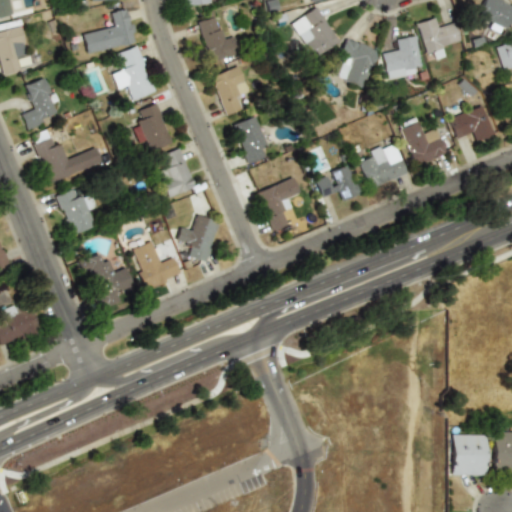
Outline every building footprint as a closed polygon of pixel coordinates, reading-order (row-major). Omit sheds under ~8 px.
[(0,0),(0,15),(5,14),(2,2),(9,0),(0,0)] [(503,24),(511,28),(511,4),(503,0),(480,0),(473,13),(484,19),(481,25),(498,34),(503,24)] [(287,23),(310,59),(337,41),(313,5),(287,23)] [(125,7),(106,11),(109,25),(77,32),(82,53),(132,43),(125,7)] [(213,16),(195,21),(206,62),(234,54),(229,35),(219,38),(213,16)] [(452,21),(436,26),(433,16),(413,22),(424,60),(442,55),(439,44),(456,40),(452,21)] [(0,28),(0,73),(17,69),(12,49),(19,48),(13,25),(0,28)] [(383,78),(420,71),(413,35),(393,38),(394,48),(378,51),(383,78)] [(511,38),(491,44),(499,71),(510,68),(511,78),(511,38)] [(362,88),(375,49),(346,39),(332,78),(362,88)] [(106,69),(114,92),(124,89),(127,99),(150,92),(135,45),(113,52),(117,65),(106,69)] [(238,96),(246,94),(235,65),(207,76),(221,115),(242,107),(238,96)] [(20,130),(45,120),(42,111),(51,107),(39,77),(15,86),(23,107),(13,111),(20,130)] [(511,93),(501,104),(511,115),(511,93)] [(168,142),(152,102),(133,110),(137,120),(127,124),(135,143),(144,140),(148,150),(168,142)] [(444,117),(452,139),(471,132),(474,141),(491,135),(480,104),(444,117)] [(266,155),(252,115),(229,123),(244,163),(266,155)] [(434,130),(423,134),(416,115),(394,124),(410,166),(443,153),(434,130)] [(96,163),(90,147),(57,159),(46,128),(26,135),(43,183),(96,163)] [(364,188),(404,172),(392,141),(351,157),(364,188)] [(153,173),(163,197),(190,186),(174,147),(154,155),(160,170),(153,173)] [(318,198),(335,191),(339,200),(359,192),(347,163),(310,178),(318,198)] [(253,191),(268,231),(286,224),(278,203),(297,196),(290,177),(253,191)] [(66,235),(91,225),(80,195),(73,198),(69,187),(50,195),(66,235)] [(202,262),(214,221),(191,214),(187,230),(175,227),(172,239),(182,243),(181,246),(186,247),(183,256),(202,262)] [(169,256),(157,260),(151,239),(125,247),(139,291),(176,279),(169,256)] [(74,259),(80,278),(87,276),(97,308),(116,302),(113,291),(129,286),(122,266),(110,270),(106,259),(97,262),(94,253),(74,259)] [(0,343),(32,331),(23,308),(13,312),(10,305),(0,308),(0,343)] [(511,431),(489,431),(489,470),(511,470),(511,431)] [(482,434),(447,434),(447,475),(482,475),(482,434)]
